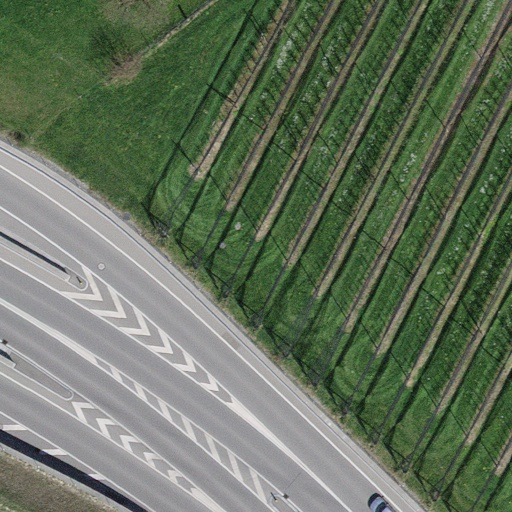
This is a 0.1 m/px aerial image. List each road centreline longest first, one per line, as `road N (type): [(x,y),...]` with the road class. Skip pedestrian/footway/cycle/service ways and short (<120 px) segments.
road 1 (secondary): [(377,511),(181,323),(0,189)]
road 2 (secondary): [(325,511),(116,348),(0,292)]
road 3 (secondary): [(0,314),(254,511)]
road 4 (secondary): [(0,390),(183,511)]
